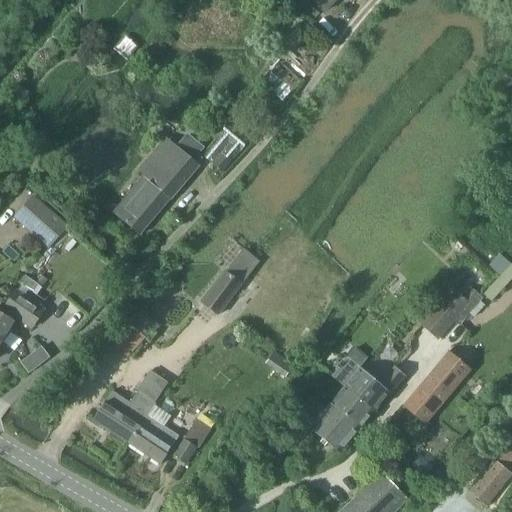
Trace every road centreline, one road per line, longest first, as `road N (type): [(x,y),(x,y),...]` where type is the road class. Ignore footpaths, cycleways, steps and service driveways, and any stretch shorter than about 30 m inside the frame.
road 1 (unknown): [(0,423),(153,237),(377,0)]
road 2 (tertiary): [(114,511),(0,446)]
